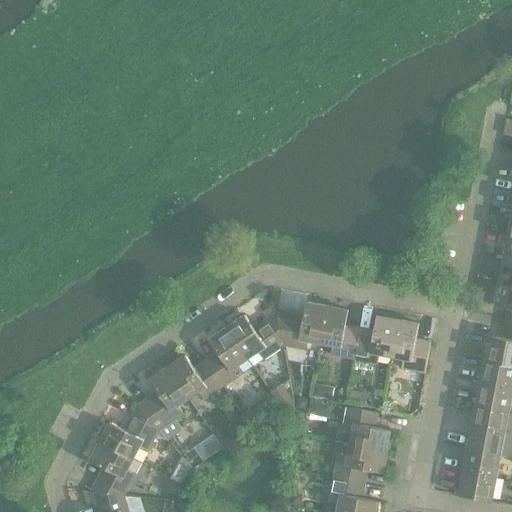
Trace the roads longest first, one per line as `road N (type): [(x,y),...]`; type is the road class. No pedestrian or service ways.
road 1 (residential): [(62,511),(53,484),(108,377),(259,282),(455,311)]
road 2 (residential): [(483,511),(428,501),(421,492),(455,311)]
road 3 (residential): [(455,311),(500,109)]
